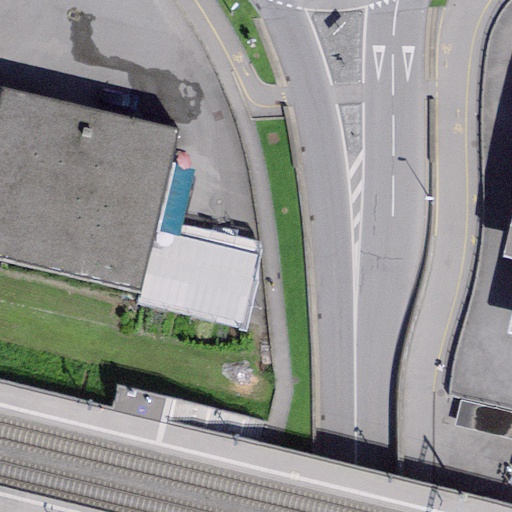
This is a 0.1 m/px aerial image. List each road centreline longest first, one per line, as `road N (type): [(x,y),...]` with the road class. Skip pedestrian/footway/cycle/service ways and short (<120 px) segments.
road 1 (secondary): [(277,0),(313,116),(349,424)]
road 2 (secondary): [(349,424),(386,268),(393,0)]
